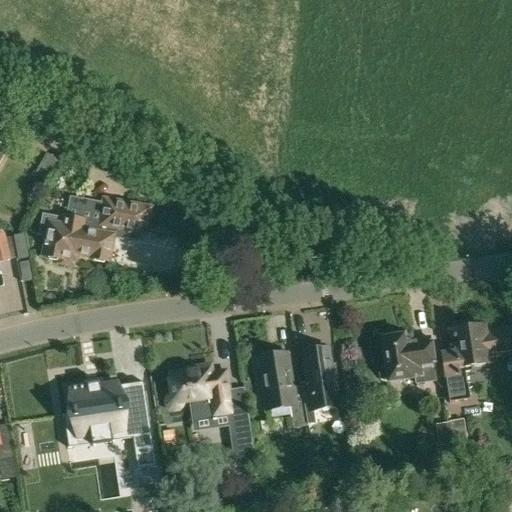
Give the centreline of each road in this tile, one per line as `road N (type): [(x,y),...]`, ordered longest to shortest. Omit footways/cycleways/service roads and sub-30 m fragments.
road 1 (unclassified): [(272,297),(262,252),(0,105)]
road 2 (unclassified): [(0,341),(272,297)]
road 3 (unclassified): [(272,297),(511,259)]
